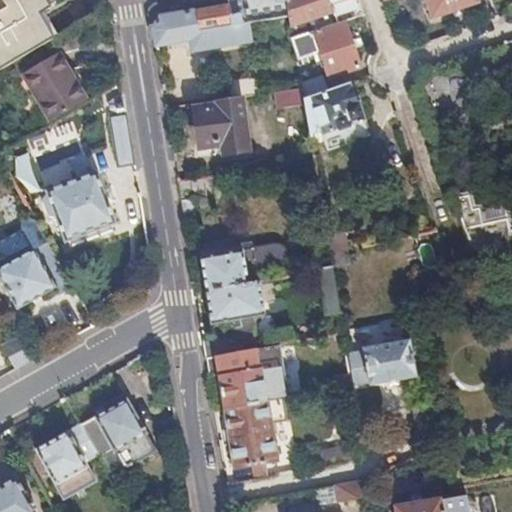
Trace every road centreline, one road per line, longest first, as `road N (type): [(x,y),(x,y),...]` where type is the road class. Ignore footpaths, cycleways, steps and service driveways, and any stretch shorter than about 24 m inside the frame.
road 1 (tertiary): [(128,0),(181,305)]
road 2 (tertiary): [(207,511),(184,386),(181,305)]
road 3 (tertiary): [(181,305),(0,407)]
